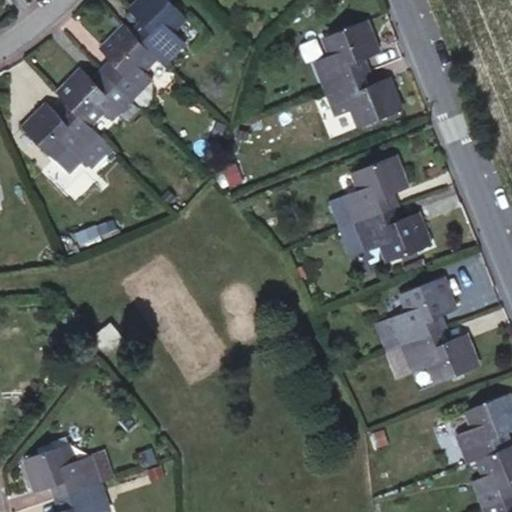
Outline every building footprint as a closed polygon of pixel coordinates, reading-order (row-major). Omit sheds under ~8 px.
[(153,56),(160,62),(182,42),(171,30),(181,19),(162,0),(137,0),(129,8),(141,21),(129,30),(153,56)] [(311,77),(357,57),(352,45),(365,39),(352,7),(310,23),(316,40),(300,48),(311,77)] [(104,67),(134,98),(151,82),(139,69),(153,56),(129,30),(122,23),(103,41),(117,55),(104,67)] [(362,71),(357,57),(311,77),(323,105),(339,99),(344,113),(387,96),(376,66),(362,71)] [(112,120),(134,98),(104,67),(94,75),(81,62),(58,83),(72,98),(69,100),(89,120),(101,110),(112,120)] [(72,152),(98,129),(89,120),(69,100),(56,112),(44,99),(19,123),(47,152),(60,140),(72,152)] [(333,186),(345,213),(384,196),(379,183),(393,178),(381,146),(340,163),(346,181),(333,186)] [(384,196),(345,213),(356,240),(368,236),(375,251),(416,235),(403,202),(389,208),(384,196)] [(378,305),(392,339),(437,320),(433,306),(443,302),(430,269),(388,286),(392,298),(378,305)] [(437,320),(392,339),(403,366),(417,361),(422,374),(464,356),(454,328),(442,332),(437,320)] [(117,343),(104,326),(88,339),(102,355),(117,343)] [(458,430),(468,454),(501,441),(493,424),(511,417),(501,391),(462,407),(469,425),(458,430)] [(45,482),(87,467),(77,435),(65,439),(60,423),(16,437),(26,473),(40,468),(45,482)] [(465,477),(474,499),(511,483),(511,472),(510,468),(511,467),(511,436),(501,441),(468,454),(475,472),(465,477)] [(95,495),(87,467),(45,482),(50,497),(35,502),(37,511),(87,511),(84,498),(95,495)] [(511,511),(511,483),(474,499),(479,511),(511,511)]
